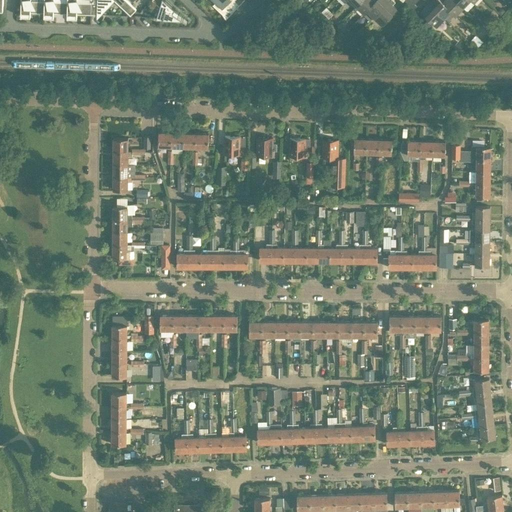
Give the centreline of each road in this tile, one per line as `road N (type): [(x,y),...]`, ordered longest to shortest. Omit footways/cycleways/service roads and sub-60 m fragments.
road 1 (residential): [(91,286),(511,289)]
road 2 (residential): [(511,115),(94,101)]
road 3 (residential): [(234,472),(511,463)]
road 4 (residential): [(11,0),(10,27),(219,34)]
road 5 (residential): [(89,475),(91,286)]
road 6 (residential): [(91,286),(94,101)]
road 7 (residential): [(89,475),(234,472)]
